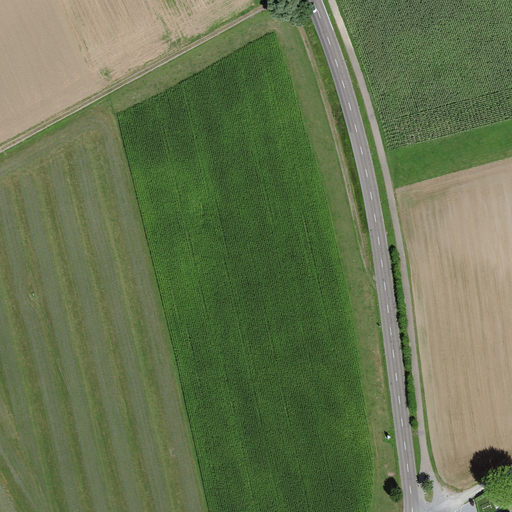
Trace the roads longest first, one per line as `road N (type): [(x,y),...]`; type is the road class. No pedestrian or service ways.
road 1 (track): [(388,295),(365,259),(307,41),(284,6),(250,13),(0,148)]
road 2 (tertiary): [(313,0),(365,166),(413,511)]
road 3 (track): [(426,461),(395,210),(331,0)]
